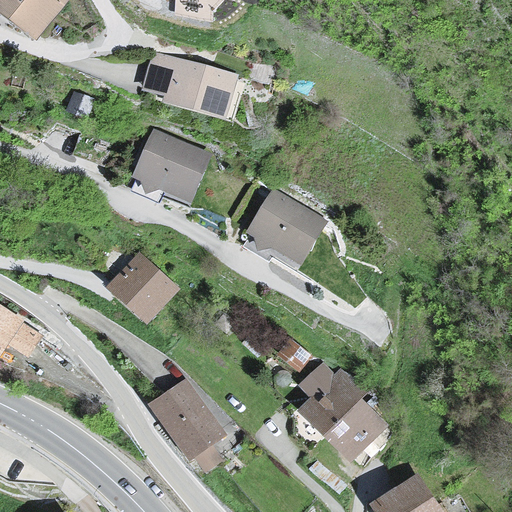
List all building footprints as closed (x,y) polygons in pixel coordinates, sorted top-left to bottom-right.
[(52,0),(0,0),(0,22),(24,44),(58,5),(52,0)] [(230,80),(147,57),(138,89),(158,104),(218,121),(230,80)] [(150,132),(126,180),(131,182),(127,191),(155,205),(160,194),(185,206),(208,160),(150,132)] [(270,189),(240,236),(250,243),(244,251),(266,265),(272,256),(295,271),(325,225),(270,189)] [(138,254),(110,286),(148,321),(177,290),(138,254)] [(44,335),(0,306),(0,346),(25,363),(44,335)] [(291,375),(305,357),(282,340),(269,359),(291,375)] [(304,401),(292,413),(347,468),(386,429),(322,364),(294,391),(304,401)] [(185,381),(153,405),(191,457),(224,433),(185,381)] [(436,511),(414,476),(364,508),(367,511),(436,511)]
